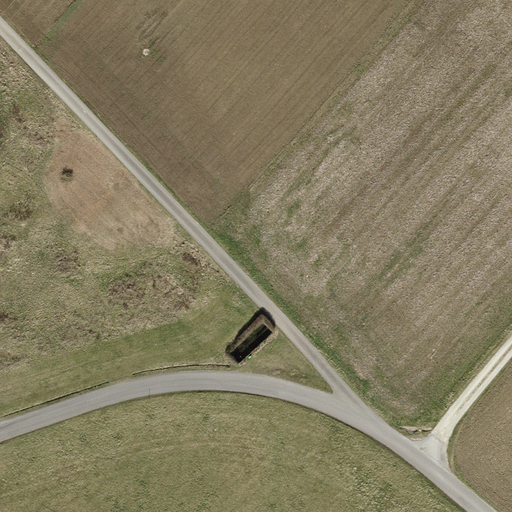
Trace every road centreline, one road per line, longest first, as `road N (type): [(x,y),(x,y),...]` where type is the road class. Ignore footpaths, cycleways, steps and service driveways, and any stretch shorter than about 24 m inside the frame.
road 1 (track): [(0,23),(373,423)]
road 2 (unclassified): [(0,431),(172,381),(261,383),(373,423),(484,511)]
road 3 (track): [(421,460),(511,348)]
